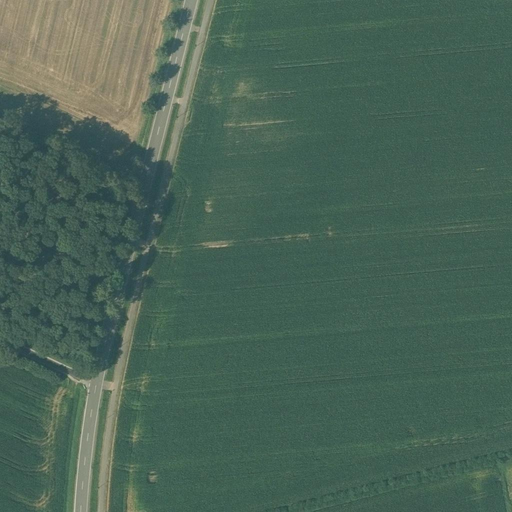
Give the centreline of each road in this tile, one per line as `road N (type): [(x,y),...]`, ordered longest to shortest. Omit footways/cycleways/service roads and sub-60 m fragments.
road 1 (secondary): [(191,0),(95,383)]
road 2 (secondary): [(95,383),(81,511)]
